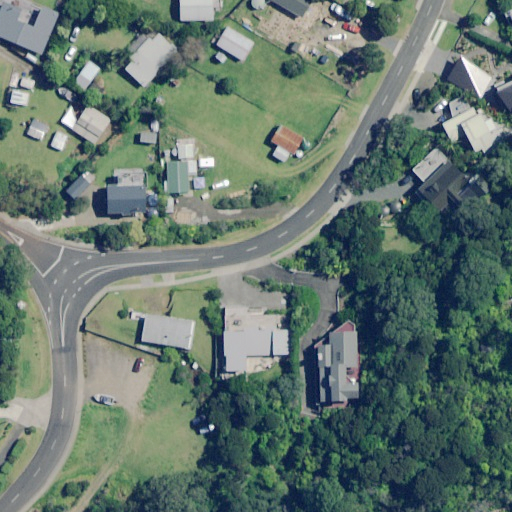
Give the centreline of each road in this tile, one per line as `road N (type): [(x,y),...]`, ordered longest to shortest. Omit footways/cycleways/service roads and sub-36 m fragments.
road 1 (tertiary): [(66,296),(77,281),(110,266),(233,254),(298,223),(349,163),(432,0)]
road 2 (tertiary): [(0,511),(44,459),(59,425),(66,296)]
